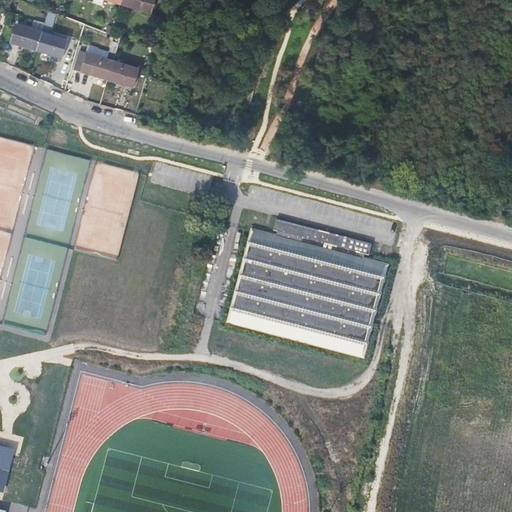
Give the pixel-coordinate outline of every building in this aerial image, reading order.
[(121,0),(120,3),(149,12),(153,0),(121,0)] [(47,11),(45,26),(53,28),(55,13),(47,11)] [(30,28),(42,31),(45,22),(33,19),(30,28)] [(12,43),(36,50),(42,31),(30,28),(17,24),(12,43)] [(42,31),(36,50),(62,57),(67,39),(42,31)] [(74,69),(107,79),(112,60),(80,51),(74,69)] [(112,60),(107,79),(133,86),(138,67),(112,60)] [(252,230),(228,323),(363,357),(387,265),(362,259),(363,255),(368,256),(371,245),(277,221),(274,231),(279,233),(277,237),(252,230)] [(0,446),(0,489),(4,491),(14,449),(0,446)]
